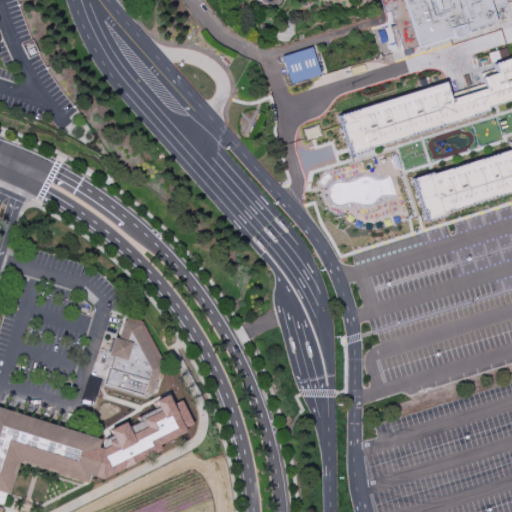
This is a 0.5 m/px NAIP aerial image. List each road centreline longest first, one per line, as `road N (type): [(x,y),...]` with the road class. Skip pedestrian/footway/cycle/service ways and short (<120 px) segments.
road 1 (residential): [(281,511),(257,399),(199,293),(116,211),(71,179),(0,147)]
road 2 (residential): [(0,173),(82,214),(177,306),(235,417),(253,511)]
road 3 (residential): [(73,0),(121,89),(191,122)]
